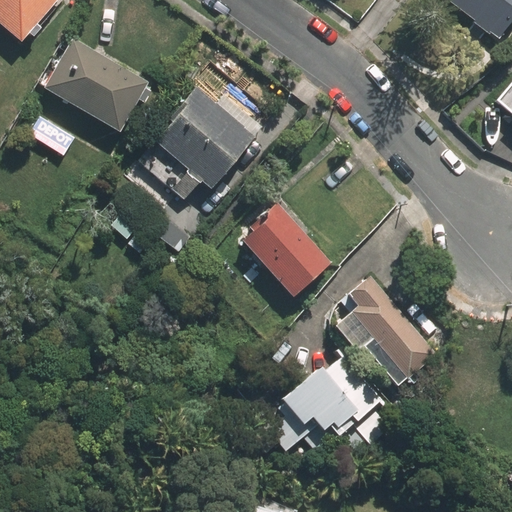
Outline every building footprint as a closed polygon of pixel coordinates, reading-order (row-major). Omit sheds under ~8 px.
[(0,0),(0,15),(27,36),(55,0),(0,0)] [(511,23),(511,0),(451,0),(503,37),(511,23)] [(153,80),(76,37),(49,86),(125,129),(153,80)] [(212,72),(172,115),(178,120),(143,158),(186,198),(205,177),(214,186),(270,127),(212,72)] [(511,84),(497,102),(511,114),(511,84)] [(334,262),(283,202),(246,232),(297,293),(334,262)] [(174,215),(160,235),(182,250),(196,230),(174,215)] [(401,383),(411,374),(412,376),(440,352),(373,275),(346,298),(357,311),(342,324),(364,349),(368,345),(401,383)] [(332,367),(329,364),(280,404),(282,407),(267,419),(291,448),(306,436),(320,452),(386,399),(348,354),(332,367)] [(297,511),(249,497),(244,511),(297,511)]
